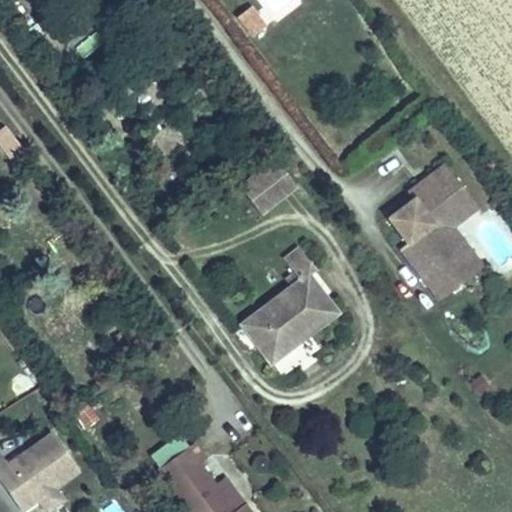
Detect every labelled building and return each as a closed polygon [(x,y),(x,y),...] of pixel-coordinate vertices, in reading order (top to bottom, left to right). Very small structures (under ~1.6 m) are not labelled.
[(242,18),(252,32),(263,25),(252,10),(242,18)] [(31,156),(6,124),(0,128),(0,139),(21,164),(31,156)] [(471,202),(444,166),(407,193),(415,203),(390,221),(412,250),(403,257),(443,309),(475,283),(437,231),(471,202)] [(471,202),(437,231),(475,283),(491,270),(463,231),(482,216),(471,202)] [(313,266),(296,244),(288,251),(304,273),(307,270),(313,266)] [(268,360),(313,326),(336,309),(307,270),(304,273),(239,322),(268,360)] [(75,469),(48,432),(23,449),(26,454),(7,466),(4,462),(0,455),(0,483),(18,508),(34,497),(50,486),(75,469)] [(224,487),(204,458),(209,454),(198,437),(161,465),(194,511),(241,511),(241,510),(224,487)] [(26,454),(23,449),(4,462),(7,466),(26,454)] [(253,502),(235,479),(224,487),(241,510),(253,502)] [(50,486),(34,497),(42,510),(59,498),(50,486)]
